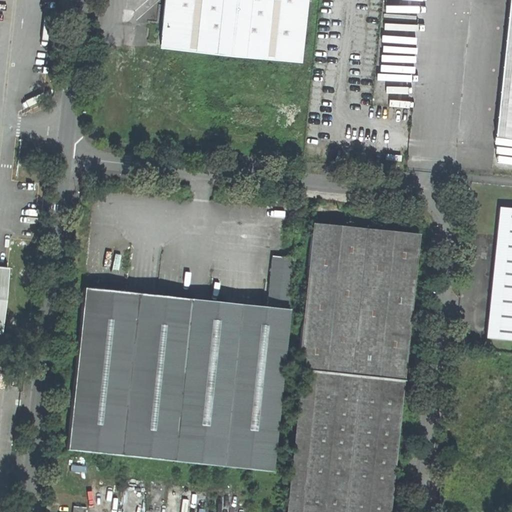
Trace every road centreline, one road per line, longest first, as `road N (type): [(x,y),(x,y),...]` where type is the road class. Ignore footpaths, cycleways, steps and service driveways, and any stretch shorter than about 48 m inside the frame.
road 1 (residential): [(65,160),(404,194),(442,205),(417,511)]
road 2 (unclassified): [(28,511),(65,160)]
road 3 (unclassified): [(65,160),(83,0)]
